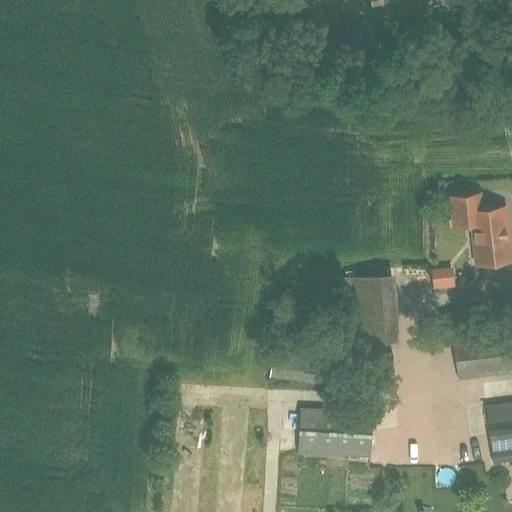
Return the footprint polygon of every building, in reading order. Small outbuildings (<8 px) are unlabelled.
[(369,0),(373,16),(329,25),(322,8),(319,0),(282,0),(289,20),(297,41),(325,31),(331,64),(382,54),(375,17),(433,5),(432,0),(369,0)] [(476,262),(511,258),(505,205),(482,208),(480,192),(450,195),(453,224),(472,222),(476,262)] [(341,342),(399,338),(395,271),(337,276),(341,342)] [(458,378),(511,370),(511,330),(453,338),(458,378)] [(330,385),(334,356),(273,348),(269,376),(330,385)] [(364,386),(394,384),(392,349),(361,351),(364,386)] [(511,400),(486,404),(493,461),(511,458),(511,400)] [(441,511),(442,499),(427,498),(429,476),(433,406),(385,403),(383,435),(371,434),(373,411),(300,407),(298,451),(370,455),(370,449),(382,450),(381,474),(415,476),(414,498),(413,498),(412,511),(441,511)]
